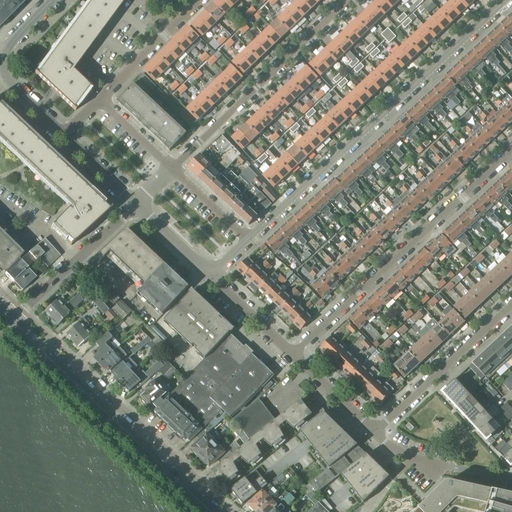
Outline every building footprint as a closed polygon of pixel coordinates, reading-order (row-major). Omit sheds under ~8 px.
[(11,0),(0,0),(0,5),(13,18),(17,13),(15,11),(18,9),(20,10),(21,9),(11,0)] [(11,0),(21,9),(25,5),(23,3),(26,0),(28,2),(29,1),(27,0),(11,0)] [(34,73),(59,97),(75,111),(75,110),(74,109),(89,89),(90,89),(90,88),(70,69),(120,0),(91,0),(37,74),(35,72),(34,73)] [(223,0),(217,0),(214,4),(224,15),(231,8),(223,0)] [(238,0),(223,0),(231,8),(239,0),(238,0)] [(292,0),(289,3),(303,17),(310,10),(300,0),(292,0)] [(314,0),(300,0),(310,10),(318,3),(314,0)] [(382,0),(376,0),(372,5),(384,17),(392,9),(382,0)] [(398,0),(382,0),(392,9),(400,1),(398,0)] [(430,0),(428,0),(421,7),(424,11),(433,3),(430,0)] [(436,0),(444,8),(440,12),(451,24),(459,16),(448,4),(443,0),(436,0)] [(458,0),(451,0),(448,4),(459,16),(467,9),(458,0)] [(473,0),(458,0),(467,9),(475,1),(473,0)] [(289,3),(282,10),(295,24),(303,17),(289,3)] [(214,4),(206,12),(217,22),(224,15),(214,4)] [(0,22),(2,25),(4,26),(9,21),(7,19),(10,17),(12,18),(13,18),(0,5),(0,22)] [(372,5),(365,12),(376,24),(384,17),(372,5)] [(264,6),(256,14),(260,18),(268,10),(264,6)] [(421,7),(413,14),(416,18),(424,11),(421,7)] [(275,18),(274,18),(288,32),(295,24),(282,10),(274,17),(275,18)] [(206,12),(199,19),(209,30),(217,22),(206,12)] [(365,12),(357,19),(368,31),(376,24),(365,12)] [(440,12),(432,19),(443,31),(451,24),(440,12)] [(413,14),(405,22),(408,26),(416,18),(413,14)] [(428,22),(424,26),(435,39),(443,31),(432,19),(429,16),(425,19),(428,22)] [(275,23),(270,28),(280,39),(288,32),(274,18),(272,20),(275,23)] [(209,30),(199,19),(191,26),(202,37),(209,30)] [(357,19),(349,27),(360,39),(368,31),(357,19)] [(511,25),(506,19),(499,26),(509,37),(511,33),(511,25)] [(391,25),(384,32),(388,36),(391,33),(391,32),(395,28),(391,25)] [(424,26),(415,34),(427,46),(435,39),(424,26)] [(499,26),(492,32),(511,52),(511,51),(511,49),(508,45),(509,44),(506,40),(509,37),(499,26)] [(188,27),(180,35),(191,46),(192,45),(194,47),(198,44),(197,43),(200,40),(198,38),(199,38),(188,27)] [(349,27),(341,35),(352,47),(360,39),(349,27)] [(270,28),(263,35),(273,46),(280,39),(270,28)] [(492,32),(485,38),(495,49),(499,46),(503,50),(504,48),(510,54),(511,52),(492,32)] [(415,34),(407,41),(419,54),(427,46),(415,34)] [(180,35),(173,41),(184,52),(191,46),(180,35)] [(263,35),(255,42),(266,53),(273,46),(263,35)] [(341,35),(333,43),(347,58),(351,62),(355,66),(358,63),(348,51),(352,47),(341,35)] [(485,38),(479,45),(497,65),(500,63),(494,57),(496,56),(492,52),(495,49),(485,38)] [(223,43),(219,39),(215,42),(216,43),(212,47),(215,50),(223,43)] [(173,41),(166,49),(177,60),(180,63),(182,62),(178,58),(184,52),(173,41)] [(407,41),(399,49),(411,61),(419,54),(407,41)] [(255,42),(247,50),(258,60),(266,53),(255,42)] [(333,43),(325,50),(336,62),(341,57),(344,61),(347,58),(333,43)] [(479,45),(472,51),(482,62),(486,58),(492,65),(493,64),(504,76),(506,74),(501,69),(497,65),(479,45)] [(379,46),(373,52),(376,56),(383,50),(379,46)] [(371,51),(368,47),(360,55),(363,58),(371,51)] [(166,49),(158,56),(169,67),(177,60),(166,49)] [(399,49),(391,56),(403,68),(411,61),(399,49)] [(247,50),(240,57),(251,67),(258,60),(247,50)] [(325,50),(317,58),(328,70),(331,72),(334,69),(331,67),(336,62),(325,50)] [(206,61),(209,58),(214,53),(212,51),(207,55),(204,53),(201,57),(205,61),(205,60),(206,61)] [(472,51),(465,57),(484,78),(486,76),(481,70),(482,69),(479,65),(482,62),(472,51)] [(214,53),(209,58),(213,63),(221,55),(217,52),(215,54),(214,53)] [(373,52),(365,60),(368,63),(376,56),(373,52)] [(158,56),(152,63),(162,74),(169,67),(158,56)] [(391,56),(383,64),(395,76),(403,68),(391,56)] [(251,67),(240,57),(233,64),(243,75),(251,67)] [(458,64),(468,75),(472,71),(476,75),(477,74),(482,79),(484,78),(465,57),(458,64)] [(328,70),(317,58),(309,66),(320,77),(328,70)] [(365,60),(357,67),(360,71),(368,63),(365,60)] [(162,74),(152,63),(143,71),(154,82),(162,74)] [(383,64),(375,71),(387,83),(395,76),(383,64)] [(458,64),(452,70),(471,90),(472,89),(467,83),(469,81),(465,78),(468,75),(458,64)] [(192,65),(188,69),(192,73),(196,69),(192,65)] [(198,71),(195,74),(198,78),(202,74),(205,78),(210,74),(202,67),(198,71)] [(232,67),(224,74),(235,85),(242,78),(232,67)] [(307,67),(299,75),(309,86),(313,82),(315,84),(318,81),(317,79),(317,78),(307,67)] [(192,73),(188,69),(183,73),(187,77),(192,73)] [(444,76),(446,78),(456,89),(457,88),(455,87),(459,84),(462,87),(463,86),(469,92),(471,90),(452,70),(444,76)] [(221,71),(214,78),(227,92),(235,85),(224,74),(221,71)] [(375,71),(367,79),(379,91),(387,83),(375,71)] [(140,78),(152,91),(156,87),(143,74),(140,78)] [(299,75),(291,82),(302,93),(302,92),(306,96),(311,91),(308,87),(309,86),(299,75)] [(364,82),(359,86),(371,98),(379,91),(367,79),(364,75),(361,78),(364,82)] [(339,81),(336,77),(327,85),(331,89),(339,81)] [(214,78),(206,85),(220,100),(227,92),(214,78)] [(446,78),(439,84),(458,105),(460,103),(455,97),(456,96),(453,92),(456,89),(446,78)] [(291,82),(284,89),(295,100),(296,102),(304,95),(302,93),(291,82)] [(117,102),(154,138),(170,152),(186,134),(175,123),(176,123),(172,119),(171,120),(149,99),(150,98),(145,95),(133,84),(117,102)] [(439,84),(432,91),(442,102),(446,98),(450,102),(451,101),(457,106),(458,105),(439,84)] [(199,92),(202,96),(212,107),(220,100),(206,85),(199,92)] [(359,86),(351,93),(363,106),(371,98),(359,86)] [(158,89),(155,92),(177,114),(179,111),(158,89)] [(284,89),(276,96),(287,107),(295,100),(284,89)] [(432,91),(426,97),(445,117),(447,115),(441,110),(443,108),(439,105),(442,102),(432,91)] [(351,93),(343,101),(355,113),(363,106),(351,93)] [(202,96),(194,103),(205,114),(212,107),(202,96)] [(276,96),(269,103),(280,114),(287,107),(276,96)] [(426,97),(418,103),(429,114),(433,111),(436,115),(438,113),(443,119),(445,117),(426,97)] [(501,104),(504,107),(511,115),(511,100),(508,97),(504,101),(500,97),(497,100),(501,104)] [(343,101),(335,108),(346,121),(355,113),(343,101)] [(205,114),(194,103),(187,110),(197,121),(205,114)] [(269,103),(261,111),(272,122),(280,114),(269,103)] [(331,112),(327,116),(338,128),(346,121),(335,108),(335,109),(330,103),(326,107),(331,112)] [(418,103),(412,109),(431,130),(433,128),(428,122),(429,121),(426,117),(429,114),(418,103)] [(511,115),(504,107),(497,114),(507,126),(511,121),(511,115)] [(0,111),(0,130),(12,118),(2,109),(0,111)] [(412,109),(405,116),(415,127),(419,123),(423,127),(424,126),(429,131),(431,130),(412,109)] [(261,111),(254,118),(265,129),(272,122),(261,111)] [(181,113),(178,115),(192,129),(194,126),(181,113)] [(464,124),(472,117),(469,113),(468,113),(460,120),(461,120),(464,124)] [(497,114),(489,121),(500,133),(507,126),(497,114)] [(327,116),(319,123),(330,136),(338,128),(327,116)] [(405,116),(398,122),(417,143),(419,141),(414,135),(416,134),(412,130),(415,127),(405,116)] [(0,130),(0,138),(6,144),(22,128),(12,118),(0,130)] [(254,118),(247,125),(257,136),(263,131),(264,133),(266,131),(264,129),(265,129),(254,118)] [(489,121),(482,128),(492,140),(500,133),(489,121)] [(398,122),(382,137),(401,157),(403,155),(398,150),(399,149),(396,145),(401,140),(405,143),(410,139),(416,144),(417,143),(398,122)] [(319,123),(311,131),(322,144),(330,136),(319,123)] [(247,125),(239,132),(248,141),(250,143),(257,136),(247,125)] [(6,144),(15,153),(31,137),(22,128),(6,144)] [(482,128),(474,135),(485,146),(492,140),(482,128)] [(311,131),(303,139),(314,151),(322,144),(311,131)] [(248,141),(239,132),(232,139),(242,150),(250,143),(248,141)] [(195,175),(198,179),(211,166),(231,145),(221,135),(206,151),(188,169),(189,170),(190,170),(195,175)] [(474,135),(467,142),(477,153),(485,146),(474,135)] [(15,153),(25,162),(41,146),(31,137),(15,153)] [(382,137),(376,143),(386,154),(390,151),(393,155),(395,153),(400,159),(401,157),(382,137)] [(303,139),(295,146),(306,158),(313,153),(314,151),(303,139)] [(467,142),(459,149),(469,161),(477,153),(467,142)] [(376,143),(369,149),(388,170),(390,168),(385,162),(386,161),(382,157),(386,154),(376,143)] [(235,160),(240,155),(231,145),(211,166),(221,175),(225,171),(235,160)] [(25,162),(35,172),(51,155),(41,146),(25,162)] [(295,146),(287,154),(298,166),(306,158),(295,146)] [(455,153),(451,156),(462,168),(462,167),(469,161),(459,149),(456,146),(452,150),(455,153)] [(415,152),(418,155),(424,150),(421,147),(415,152)] [(362,155),(373,167),(376,171),(381,166),(386,171),(388,170),(369,149),(362,155)] [(433,153),(437,156),(444,164),(455,176),(464,169),(462,167),(462,168),(451,156),(447,161),(436,149),(436,150),(433,153)] [(287,154),(279,161),(290,173),(298,166),(287,154)] [(35,172),(45,181),(61,164),(51,155),(35,172)] [(246,161),(240,155),(235,160),(241,165),(246,161)] [(369,170),(373,167),(362,155),(355,162),(374,182),(376,181),(371,175),(372,174),(369,170)] [(279,161),(271,168),(282,181),(290,173),(279,161)] [(355,162),(348,168),(359,179),(362,176),(366,180),(367,179),(372,184),(374,182),(355,162)] [(45,181),(54,190),(70,174),(61,164),(45,181)] [(426,180),(438,193),(455,176),(444,164),(426,180)] [(404,171),(405,172),(409,176),(416,170),(412,165),(404,171)] [(208,188),(221,175),(211,166),(198,179),(202,183),(203,182),(208,187),(208,188)] [(228,207),(229,207),(258,178),(248,168),(237,178),(219,198),(223,201),(228,206),(228,207)] [(282,181),(271,168),(262,176),(274,189),(282,181)] [(348,168),(342,175),(361,195),(362,193),(357,188),(359,187),(355,183),(359,179),(348,168)] [(215,194),(219,198),(237,178),(231,172),(224,178),(221,175),(208,188),(210,189),(215,194)] [(54,190),(64,199),(80,183),(70,174),(54,190)] [(342,175),(335,181),(342,189),(348,196),(354,191),(359,197),(361,195),(342,175)] [(511,184),(504,176),(497,182),(508,193),(511,190),(511,184)] [(235,213),(239,216),(260,193),(262,191),(266,187),(258,178),(229,207),(230,208),(235,213)] [(333,179),(327,186),(346,206),(348,205),(344,200),(348,196),(342,189),(335,181),(333,179)] [(417,188),(428,199),(429,201),(438,193),(426,180),(417,188)] [(497,182),(491,189),(510,209),(511,207),(506,202),(508,200),(504,197),(508,193),(497,182)] [(64,199),(73,208),(74,208),(77,205),(90,192),(80,183),(64,199)] [(406,185),(403,187),(420,206),(428,199),(417,188),(414,184),(409,189),(406,185)] [(327,186),(320,192),(330,203),(333,200),(337,204),(338,202),(344,208),(346,206),(327,186)] [(262,191),(273,203),(278,199),(266,187),(262,191)] [(404,194),(399,198),(413,213),(420,206),(403,187),(400,190),(404,194)] [(491,189),(484,195),(494,206),(498,210),(503,205),(508,211),(510,209),(491,189)] [(90,192),(77,205),(87,214),(99,201),(90,192)] [(320,192),(313,198),(332,219),(334,217),(329,211),(330,210),(326,206),(330,203),(320,192)] [(260,193),(239,216),(242,220),(242,219),(248,224),(248,225),(249,226),(262,211),(263,212),(271,205),(260,193)] [(484,195),(477,201),(496,222),(498,220),(493,214),(494,213),(490,209),(494,206),(484,195)] [(313,198),(306,205),(316,216),(320,212),(323,216),(325,215),(330,221),(332,219),(313,198)] [(391,199),(388,201),(395,209),(405,220),(413,213),(399,198),(395,202),(391,199)] [(87,214),(95,223),(109,211),(106,208),(99,201),(87,214)] [(389,208),(384,212),(398,227),(405,220),(395,209),(388,201),(385,204),(389,208)] [(477,201),(470,208),(480,219),(484,215),(488,219),(489,218),(494,223),(496,222),(477,201)] [(66,211),(76,221),(87,231),(95,223),(87,214),(77,205),(74,208),(73,208),(70,211),(68,209),(66,211)] [(306,205),(299,211),(318,232),(320,230),(315,224),(316,223),(313,219),(316,216),(306,205)] [(470,208),(463,214),(482,234),(484,233),(479,227),(480,226),(477,222),(480,219),(470,208)] [(52,225),(62,235),(76,221),(66,211),(52,225)] [(299,211),(292,218),(303,228),(306,225),(310,229),(311,228),(317,233),(318,232),(299,211)] [(388,216),(380,223),(390,234),(398,227),(384,212),(388,216)] [(456,220),(467,231),(470,235),(475,231),(480,236),(482,234),(463,214),(456,220)] [(292,218),(286,224),(305,244),(307,243),(301,237),(303,236),(299,232),(303,228),(292,218)] [(450,227),(469,247),(472,244),(467,239),(467,238),(463,234),(467,231),(456,220),(450,227)] [(76,221),(62,235),(70,242),(72,244),(87,231),(76,221)] [(380,223),(372,230),(383,241),(390,234),(380,223)] [(286,224),(279,230),(289,241),(293,238),(296,242),(298,240),(303,246),(302,247),(306,252),(307,252),(308,252),(310,250),(305,244),(286,224)] [(467,249),(469,247),(450,227),(443,233),(456,247),(460,244),(460,245),(462,243),(467,249)] [(110,253),(145,286),(165,265),(127,229),(96,258),(101,263),(110,253)] [(279,230),(272,237),(295,262),(297,260),(293,256),(293,255),(288,250),(289,248),(285,244),(289,241),(279,230)] [(383,241),(372,230),(365,237),(375,248),(383,241)] [(4,272),(4,273),(24,256),(22,254),(20,256),(20,255),(0,235),(0,267),(0,268),(4,272)] [(441,235),(433,242),(444,254),(452,246),(441,235)] [(339,239),(343,244),(346,247),(349,245),(341,236),(339,239)] [(295,262),(272,237),(265,243),(275,254),(279,250),(282,254),(284,253),(289,258),(287,260),(291,265),(295,262)] [(365,237),(357,244),(368,255),(375,248),(365,237)] [(12,282),(13,282),(27,269),(36,261),(51,247),(44,240),(45,239),(44,239),(44,240),(36,246),(36,247),(25,256),(24,256),(4,273),(4,274),(5,274),(12,282)] [(425,250),(435,262),(444,254),(433,242),(425,250)] [(357,244),(350,251),(360,262),(368,255),(357,244)] [(36,261),(44,270),(45,270),(60,256),(60,255),(60,256),(52,248),(53,248),(52,247),(51,247),(36,261)] [(433,261),(435,262),(425,250),(423,249),(415,256),(425,268),(433,261)] [(350,251),(342,258),(353,269),(360,262),(350,251)] [(485,251),(477,258),(481,262),(489,255),(485,251)] [(495,261),(499,266),(510,277),(511,275),(511,265),(506,259),(502,254),(495,261)] [(407,264),(418,275),(421,279),(429,271),(425,268),(415,256),(407,264)] [(342,258),(335,265),(345,276),(353,269),(342,258)] [(243,277),(245,275),(254,265),(248,259),(237,270),(243,277)] [(92,262),(82,271),(85,273),(94,265),(92,262)] [(407,264),(398,272),(409,283),(418,275),(407,264)] [(165,265),(145,286),(126,306),(132,312),(150,329),(189,287),(165,265)] [(245,275),(252,282),(261,272),(254,265),(245,275)] [(335,265),(327,272),(338,283),(345,276),(335,265)] [(499,266),(491,273),(502,284),(510,277),(499,266)] [(319,279),(331,292),(339,284),(338,283),(327,272),(324,268),(319,273),(316,276),(319,279)] [(27,269),(13,282),(22,291),(36,278),(27,269)] [(252,282),(259,289),(269,279),(261,272),(252,282)] [(398,272),(390,279),(401,291),(409,283),(398,272)] [(491,273),(484,280),(495,291),(502,284),(491,273)] [(83,294),(85,296),(93,290),(89,285),(87,287),(80,279),(74,284),(81,292),(81,293),(82,294),(83,294)] [(259,289),(266,296),(276,285),(269,279),(259,289)] [(331,292),(319,279),(311,287),(323,300),(331,292)] [(390,279),(382,287),(392,299),(401,291),(390,279)] [(484,280),(476,287),(487,298),(495,291),(484,280)] [(266,296),(273,302),(283,292),(276,285),(266,296)] [(382,287),(373,295),(384,307),(392,299),(382,287)] [(476,287),(469,294),(480,305),(487,298),(476,287)] [(93,290),(85,296),(84,297),(90,304),(99,297),(93,290)] [(195,350),(205,359),(229,333),(229,334),(233,329),(224,320),(223,320),(220,317),(221,317),(192,291),(180,304),(180,305),(177,308),(177,307),(164,321),(192,348),(193,346),(196,349),(195,350)] [(273,302),(281,309),(290,299),(283,292),(273,302)] [(107,299),(114,305),(120,300),(113,293),(107,299)] [(68,303),(51,320),(57,326),(70,313),(83,301),(82,299),(84,297),(85,296),(83,294),(82,294),(80,297),(78,295),(69,304),(68,303)] [(469,294),(461,301),(472,312),(480,305),(469,294)] [(373,295),(365,303),(376,314),(384,307),(373,295)] [(45,313),(51,320),(68,303),(62,297),(59,301),(58,300),(45,313)] [(106,304),(102,300),(101,297),(92,305),(97,311),(106,304)] [(290,299),(281,309),(288,316),(298,306),(290,299)] [(320,301),(318,299),(313,304),(316,307),(318,305),(320,307),(324,304),(321,301),(320,301)] [(126,306),(121,301),(112,310),(123,320),(132,312),(126,306)] [(472,312),(461,301),(454,308),(465,319),(472,312)] [(365,303),(356,311),(367,322),(376,314),(365,303)] [(288,316),(295,323),(305,313),(298,306),(288,316)] [(104,315),(111,322),(116,317),(117,315),(111,309),(104,315)] [(305,313),(295,323),(294,324),(300,330),(311,319),(309,317),(313,314),(308,310),(305,313)] [(367,322),(356,311),(348,318),(359,330),(367,322)] [(464,322),(454,311),(446,318),(457,329),(464,322)] [(446,318),(438,325),(449,336),(457,329),(446,318)] [(66,335),(72,342),(87,330),(85,328),(89,325),(85,321),(84,320),(81,323),(66,335)] [(94,359),(99,364),(112,352),(115,349),(111,344),(115,340),(114,338),(113,339),(113,338),(126,328),(122,323),(111,332),(108,333),(96,344),(99,348),(93,354),(95,357),(94,359)] [(438,325),(431,332),(442,343),(449,336),(438,325)] [(87,330),(72,342),(78,348),(92,336),(93,335),(92,333),(94,332),(91,328),(88,331),(87,330)] [(355,329),(351,332),(357,339),(361,336),(355,329)] [(404,333),(400,329),(393,336),(397,340),(404,333)] [(431,332),(424,339),(434,350),(442,343),(431,332)] [(187,378),(177,389),(200,411),(210,422),(213,418),(214,419),(221,412),(226,416),(227,415),(231,419),(239,411),(245,406),(247,404),(248,404),(254,397),(262,388),(265,391),(272,384),(269,381),(271,379),(274,376),(251,355),(248,351),(244,347),(229,334),(229,333),(205,359),(187,378)] [(497,341),(497,342),(511,358),(511,357),(511,342),(504,334),(500,339),(497,341)] [(158,336),(153,341),(160,348),(165,344),(158,336)] [(137,346),(131,351),(133,355),(140,350),(151,340),(148,337),(137,346)] [(320,349),(327,356),(338,344),(331,337),(320,349)] [(424,339),(416,346),(427,357),(434,350),(424,339)] [(489,349),(504,365),(511,358),(497,342),(492,346),(489,349)] [(389,347),(385,343),(382,346),(383,347),(379,350),(382,353),(389,347)] [(327,356),(335,363),(346,352),(338,344),(327,356)] [(416,346),(409,353),(419,364),(427,357),(416,346)] [(481,356),(496,373),(504,365),(489,349),(484,353),(481,356)] [(112,352),(99,364),(104,370),(106,369),(109,372),(121,361),(112,352)] [(335,363),(342,370),(353,358),(346,352),(335,363)] [(409,353),(401,360),(412,371),(419,364),(409,353)] [(496,373),(481,356),(476,361),(473,364),(473,363),(472,364),(480,373),(484,377),(488,380),(496,373)] [(342,370),(350,377),(361,366),(353,358),(342,370)] [(114,380),(119,385),(132,373),(127,367),(132,363),(128,359),(123,363),(111,373),(115,377),(114,380)] [(138,389),(159,371),(169,364),(168,363),(166,360),(161,364),(159,362),(154,366),(154,365),(147,371),(144,374),(142,371),(136,377),(132,373),(119,385),(123,389),(126,389),(129,393),(136,387),(138,389)] [(412,371),(401,360),(393,367),(404,378),(412,371)] [(152,404),(154,406),(165,396),(164,395),(168,391),(163,384),(176,372),(173,369),(169,364),(159,371),(163,376),(159,379),(158,379),(146,389),(148,392),(142,397),(143,398),(142,401),(146,406),(149,406),(150,407),(152,404)] [(469,367),(477,376),(480,373),(472,364),(469,367)] [(350,377),(357,384),(368,373),(361,366),(350,377)] [(357,384),(364,391),(376,380),(368,373),(357,384)] [(449,401),(466,386),(458,378),(451,384),(446,389),(446,388),(446,389),(442,393),(446,398),(447,398),(449,401)] [(364,391),(372,398),(383,387),(376,380),(364,391)] [(456,409),(457,409),(473,394),(466,386),(449,401),(454,406),(457,409),(456,409)] [(383,387),(372,398),(379,405),(390,394),(383,387)] [(169,393),(165,396),(154,406),(153,406),(157,410),(154,413),(169,426),(168,427),(177,435),(177,434),(185,441),(186,439),(190,442),(195,437),(202,430),(203,429),(206,427),(210,422),(200,411),(177,389),(171,395),(169,393)] [(464,417),(480,402),(473,394),(457,409),(461,414),(464,417)] [(258,399),(231,421),(251,439),(275,420),(258,399)] [(307,419),(312,415),(300,401),(296,405),(248,443),(216,468),(211,472),(223,486),(227,482),(237,475),(239,473),(235,466),(242,460),(248,465),(248,466),(250,465),(260,456),(261,455),(258,448),(265,443),(271,448),(272,447),(283,439),(284,438),(280,431),(288,425),(294,430),(295,429),(305,421),(307,419)] [(471,425),(485,412),(478,405),(481,402),(480,402),(464,417),(468,422),(469,422),(471,425)] [(214,419),(213,418),(210,422),(206,427),(203,429),(202,430),(195,437),(196,438),(192,441),(196,445),(197,444),(198,443),(226,416),(221,412),(214,419)] [(343,457),(357,446),(357,445),(357,446),(355,444),(354,443),(352,441),(351,440),(351,439),(350,439),(348,437),(347,436),(345,435),(344,433),(343,432),(342,431),(340,429),(339,428),(337,426),(331,420),(330,419),(328,417),(324,413),(323,412),(323,413),(314,420),(311,423),(311,422),(310,423),(308,425),(299,431),(300,432),(301,434),(302,434),(303,435),(305,439),(306,439),(311,446),(312,447),(315,450),(314,450),(316,451),(317,453),(317,454),(318,454),(320,457),(321,459),(322,459),(323,460),(323,461),(326,465),(327,466),(329,468),(329,469),(343,457)] [(479,433),(495,418),(495,417),(492,420),(485,412),(471,425),(476,430),(476,429),(479,432),(479,433)] [(495,418),(479,433),(483,438),(483,437),(486,440),(487,441),(491,437),(495,433),(499,429),(503,426),(495,418)] [(296,431),(298,433),(300,432),(299,431),(308,425),(306,423),(296,431)] [(408,424),(406,426),(405,427),(411,432),(414,428),(409,423),(408,424)] [(200,458),(200,459),(215,444),(211,440),(215,437),(210,432),(199,443),(198,443),(197,444),(197,445),(193,449),(196,452),(195,453),(195,455),(199,458),(200,458)] [(215,444),(200,459),(201,459),(201,460),(204,464),(206,464),(207,463),(210,467),(215,461),(216,462),(218,460),(217,459),(218,458),(222,463),(228,458),(231,455),(227,450),(223,446),(224,445),(220,440),(215,444)] [(284,440),(274,449),(275,451),(286,442),(284,440)] [(503,441),(511,451),(511,440),(507,445),(503,441)] [(511,451),(503,441),(494,449),(502,458),(503,458),(506,462),(507,462),(506,463),(511,467),(511,466),(511,451)] [(347,470),(366,455),(363,451),(358,447),(357,446),(343,457),(329,469),(309,485),(306,487),(310,492),(314,496),(317,494),(341,475),(347,470)] [(366,454),(366,455),(347,470),(341,475),(341,476),(342,475),(344,479),(345,479),(346,481),(346,482),(351,488),(352,488),(355,492),(354,492),(355,492),(356,494),(357,495),(362,501),(363,502),(363,503),(364,503),(374,493),(375,492),(374,492),(377,490),(378,489),(377,489),(383,483),(388,479),(389,478),(390,477),(389,477),(386,474),(384,473),(385,472),(384,472),(382,470),(378,467),(379,467),(378,466),(373,461),(372,460),(367,455),(366,454)] [(261,458),(251,466),(253,468),(263,460),(261,458)] [(262,478),(261,477),(261,478),(260,476),(259,474),(258,474),(256,471),(255,470),(255,471),(246,478),(245,479),(245,478),(245,479),(244,479),(245,479),(242,481),(241,482),(232,489),(231,489),(231,490),(231,491),(231,490),(233,492),(234,494),(235,495),(237,497),(237,498),(239,499),(239,500),(240,501),(241,503),(243,504),(242,504),(243,505),(244,505),(243,505),(253,497),(257,494),(267,486),(268,485),(267,485),(264,482),(263,480),(262,479),(262,478)] [(267,486),(261,491),(262,492),(249,505),(251,507),(251,509),(253,511),(255,511),(256,511),(269,499),(265,495),(273,488),(281,481),(285,478),(282,474),(278,477),(268,485),(267,486)] [(239,476),(229,484),(230,486),(240,478),(239,476)] [(446,483),(445,483),(437,491),(440,494),(433,500),(431,498),(416,511),(511,511),(511,495),(451,482),(449,482),(448,482),(447,482),(446,483)] [(437,491),(431,498),(433,500),(440,494),(437,491)] [(274,504),(269,499),(256,511),(270,511),(281,502),(283,500),(289,495),(286,492),(274,504)] [(314,496),(310,492),(307,495),(316,505),(319,503),(319,502),(314,496)] [(290,494),(289,495),(283,500),(288,505),(295,499),(290,494)] [(327,511),(319,503),(316,505),(308,511),(327,511)]
